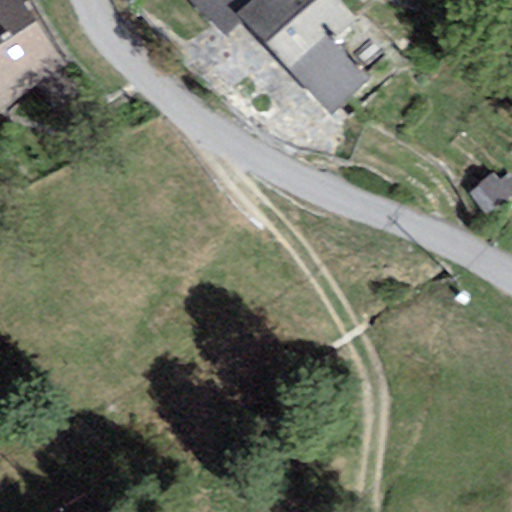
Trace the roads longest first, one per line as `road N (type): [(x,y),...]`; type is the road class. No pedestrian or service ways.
road 1 (unclassified): [(84,0),(102,42),(225,152),(471,255),(511,280)]
road 2 (track): [(360,511),(362,431),(343,322),(225,152)]
